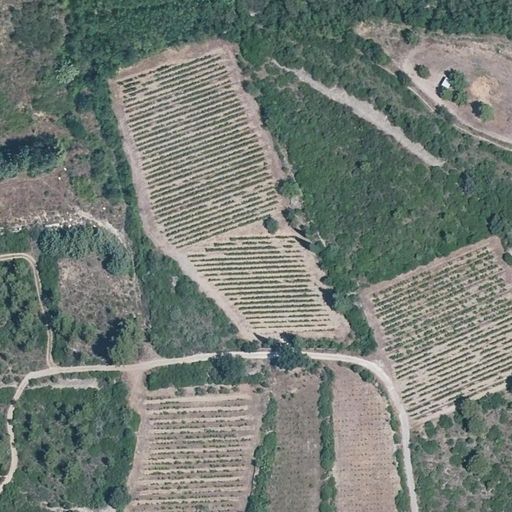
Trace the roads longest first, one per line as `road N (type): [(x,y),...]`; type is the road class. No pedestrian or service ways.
road 1 (track): [(0,488),(12,476),(9,423),(29,374),(217,355),(315,355),(366,361),(384,373),(405,436),(414,511)]
road 2 (track): [(254,12),(263,28),(327,34),(356,47),(433,114),(511,152)]
